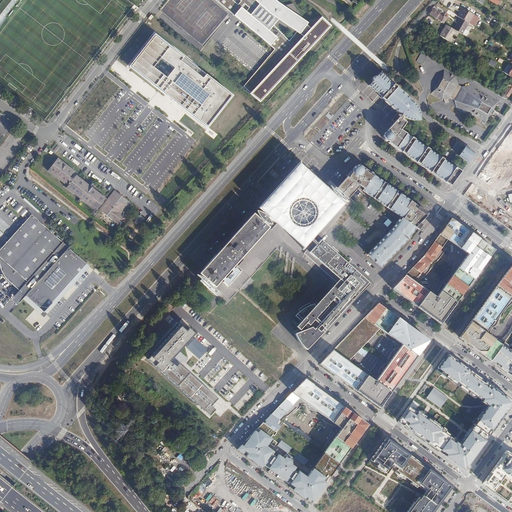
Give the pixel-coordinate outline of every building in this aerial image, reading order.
[(216,0),(234,15),(270,44),(277,36),(270,29),(273,25),(278,19),(297,32),(303,36),(249,93),(259,102),(331,24),(322,15),(310,26),(307,23),(308,21),(279,0),(278,0),(216,0)] [(469,23),(475,14),(464,8),(458,16),(469,23)] [(433,9),(430,14),(436,18),(438,14),(439,13),(433,9)] [(449,15),(446,13),(444,16),(441,14),(440,15),(438,19),(441,21),(444,23),(449,15)] [(462,34),(469,24),(461,19),(454,29),(455,30),(462,34)] [(289,40),(273,25),(270,29),(277,36),(270,44),(275,49),(242,88),(249,93),(303,36),(297,32),(289,40)] [(455,30),(454,29),(446,25),(440,36),(449,41),(455,30)] [(233,96),(156,35),(130,67),(207,128),(233,96)] [(442,80),(438,87),(433,95),(442,100),(444,99),(444,101),(448,100),(448,98),(450,98),(454,100),(456,108),(485,125),(491,115),(492,115),(495,111),(493,110),(498,102),(470,85),(462,87),(458,84),(455,77),(447,72),(442,80)] [(379,73),(378,74),(368,85),(381,97),(381,98),(385,101),(385,100),(401,114),(406,119),(409,120),(413,121),(418,121),(419,120),(419,117),(419,114),(418,111),(417,110),(414,104),(412,102),(396,88),(396,87),(392,84),(391,84),(379,73)] [(405,123),(398,118),(387,130),(387,131),(386,132),(384,133),(383,135),(383,136),(383,138),(383,139),(387,142),(388,142),(388,143),(396,148),(397,148),(402,151),(402,152),(405,154),(417,161),(416,162),(420,164),(431,171),(431,172),(434,174),(446,181),(445,182),(448,184),(452,184),(461,171),(455,167),(455,168),(443,160),(444,160),(441,158),(440,158),(429,150),(426,148),(414,140),(415,140),(411,138),(400,130),(405,123)] [(480,179),(467,196),(510,227),(511,224),(511,204),(499,195),(511,176),(511,143),(484,182),(480,179)] [(468,162),(475,153),(465,146),(458,156),(468,162)] [(65,184),(73,174),(74,172),(57,159),(48,171),(65,184)] [(336,281),(310,310),(303,312),(296,316),(292,319),(298,324),(297,325),(300,328),(295,332),(300,341),(307,348),(365,285),(356,277),(359,274),(331,248),(332,247),(327,242),(326,243),(321,239),(316,243),(311,239),(344,202),(313,175),(311,188),(306,186),(300,186),(295,187),(298,163),(257,208),(263,213),(255,211),(258,217),(253,213),(200,272),(205,277),(198,274),(201,281),(206,285),(214,288),(211,282),(216,286),(230,299),(278,243),(295,258),(301,251),(306,255),(336,281)] [(419,229),(423,224),(416,219),(422,214),(415,207),(417,206),(414,202),(400,193),(399,194),(396,193),(397,191),(365,168),(364,169),(363,169),(362,167),(361,166),(359,165),(358,165),(356,165),(355,166),(353,167),(352,168),(352,170),(351,171),(350,170),(346,176),(356,184),(357,183),(361,186),(360,188),(398,215),(399,216),(397,218),(396,217),(390,225),(364,252),(371,258),(372,257),(373,258),(372,259),(380,267),(407,240),(416,227),(419,229)] [(76,176),(73,174),(65,184),(68,186),(76,176)] [(105,200),(76,176),(68,186),(67,188),(72,193),(96,211),(105,200)] [(99,210),(118,225),(125,217),(121,213),(127,206),(129,207),(131,204),(116,192),(108,202),(106,201),(99,210)] [(23,217),(29,211),(19,203),(13,209),(23,217)] [(45,314),(88,266),(32,217),(0,251),(0,266),(2,274),(8,282),(45,314)] [(419,309),(440,325),(495,250),(482,241),(451,219),(424,255),(391,289),(418,308),(419,309)] [(511,262),(458,337),(461,339),(464,342),(491,361),(493,358),(503,344),(491,336),(486,332),(497,318),(511,296),(511,262)] [(410,327),(378,303),(364,317),(380,329),(402,345),(376,381),(349,362),(332,350),(319,364),(343,381),(379,408),(429,340),(410,327)] [(380,329),(364,317),(332,350),(349,362),(380,329)] [(178,369),(170,362),(196,334),(189,328),(187,332),(180,325),(148,360),(211,416),(217,410),(213,407),(219,399),(181,365),(178,369)] [(511,350),(509,348),(511,344),(506,340),(503,344),(493,358),(499,363),(497,365),(510,375),(511,376),(511,350)] [(475,397),(487,405),(473,424),(489,436),(511,404),(511,400),(457,360),(447,354),(435,371),(441,375),(441,374),(474,399),(475,397)] [(131,366),(136,373),(143,368),(137,361),(131,366)] [(191,367),(188,371),(213,393),(218,388),(208,379),(204,382),(191,370),(192,368),(191,367)] [(367,425),(368,424),(365,422),(353,413),(305,378),(237,449),(310,503),(358,438),(367,425)] [(448,398),(434,387),(426,398),(440,408),(444,403),(448,398)] [(399,422),(439,451),(451,435),(443,429),(438,426),(428,418),(427,420),(425,418),(426,416),(420,411),(416,416),(412,413),(419,405),(413,401),(409,406),(398,421),(399,422)] [(195,423),(188,431),(196,439),(203,431),(195,423)] [(460,442),(457,440),(446,456),(465,470),(489,436),(473,424),(460,442)] [(439,451),(446,456),(457,440),(451,435),(439,451)] [(388,439),(386,437),(386,438),(369,461),(388,475),(395,466),(397,462),(397,461),(398,459),(399,460),(399,459),(397,457),(398,456),(401,457),(405,451),(388,439)] [(503,475),(511,480),(511,454),(505,450),(483,483),(493,491),(503,475)] [(408,455),(409,454),(405,451),(401,457),(398,456),(397,457),(399,459),(399,460),(398,459),(397,461),(397,462),(395,466),(398,468),(401,464),(402,465),(403,463),(402,462),(408,454),(408,455)] [(401,464),(398,468),(395,473),(405,480),(407,477),(419,486),(420,483),(428,489),(425,493),(428,495),(426,497),(428,499),(430,497),(432,499),(430,501),(437,506),(438,506),(453,486),(434,472),(433,473),(415,461),(416,459),(409,454),(408,455),(408,454),(402,462),(403,463),(402,465),(401,464)] [(416,459),(415,461),(433,473),(434,472),(416,459)] [(428,495),(425,493),(421,499),(427,503),(427,504),(429,506),(429,505),(435,509),(437,506),(430,501),(432,499),(430,497),(428,499),(426,497),(428,495)] [(427,503),(421,499),(420,498),(419,499),(418,499),(415,503),(414,502),(406,511),(433,511),(436,510),(435,509),(429,505),(429,506),(427,504),(427,503)]
